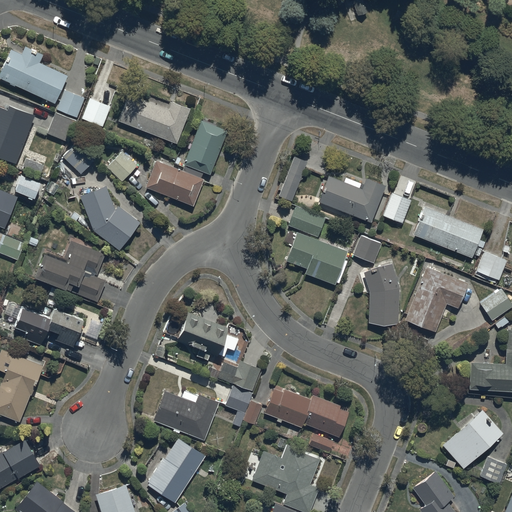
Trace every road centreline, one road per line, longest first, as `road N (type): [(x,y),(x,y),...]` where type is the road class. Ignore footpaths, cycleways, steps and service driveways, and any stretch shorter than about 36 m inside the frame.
road 1 (residential): [(223,248),(287,334),(367,372),(385,391),(388,425),(355,511)]
road 2 (unclassified): [(44,0),(285,96)]
road 3 (unclassified): [(285,96),(511,184)]
road 4 (residential): [(94,429),(159,280),(189,254),(223,248)]
road 5 (residential): [(223,248),(285,96)]
